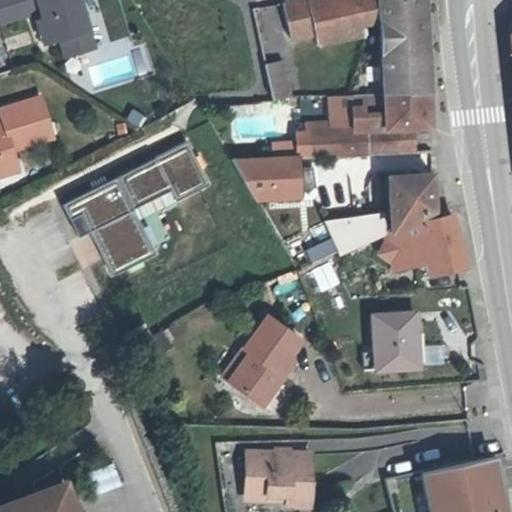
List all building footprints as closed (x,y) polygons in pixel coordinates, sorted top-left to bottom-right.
[(0,0),(0,21),(35,11),(31,0),(0,0)] [(95,48),(80,0),(36,0),(42,17),(35,19),(43,44),(59,40),(64,57),(95,48)] [(380,20),(378,0),(292,0),(281,2),(290,38),(313,33),(316,44),(363,34),(366,34),(364,23),(380,20)] [(428,94),(422,0),(378,0),(380,20),(384,95),(428,94)] [(289,97),(281,61),(264,64),(272,100),(289,97)] [(429,127),(428,94),(384,95),(352,95),(352,129),(309,131),(310,155),(413,151),(411,128),(429,127)] [(0,168),(15,164),(11,150),(52,138),(39,97),(0,108),(0,113),(2,122),(0,123),(0,168)] [(186,142),(61,205),(78,237),(88,232),(112,276),(128,268),(132,272),(143,266),(142,261),(156,254),(133,209),(170,190),(175,201),(208,184),(200,169),(204,166),(199,156),(194,157),(186,142)] [(299,196),(297,156),(230,159),(253,198),(299,196)] [(0,175),(17,170),(15,164),(0,168),(0,175)] [(434,210),(431,173),(403,175),(387,176),(390,231),(434,210)] [(464,266),(452,215),(435,219),(434,210),(390,231),(385,233),(386,240),(380,253),(392,260),(394,269),(432,260),(435,273),(464,266)] [(385,233),(383,214),(325,221),(340,253),(385,233)] [(319,292),(340,283),(329,259),(309,268),(319,292)] [(417,366),(414,313),(372,315),(375,369),(417,366)] [(286,359),(299,340),(267,316),(243,349),(249,353),(228,381),(261,405),(282,376),(277,372),(286,359)] [(170,344),(161,331),(145,341),(154,355),(170,344)] [(228,381),(249,353),(243,349),(223,377),(228,381)] [(282,376),(291,363),(286,359),(277,372),(282,376)] [(308,504),(309,453),(246,451),(244,493),(286,494),(286,499),(285,504),(308,504)] [(504,511),(495,459),(420,474),(428,511),(504,511)] [(76,511),(66,482),(0,505),(0,511),(76,511)]
